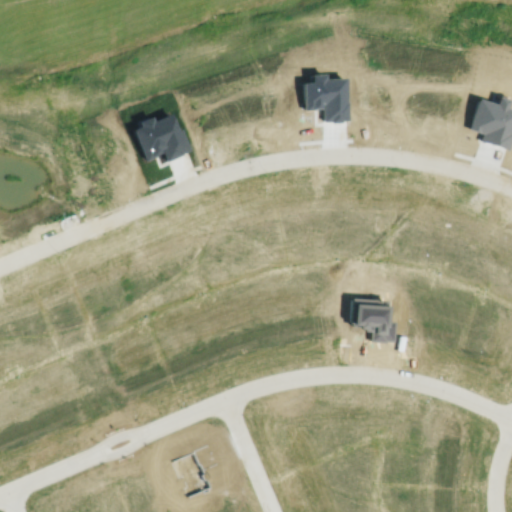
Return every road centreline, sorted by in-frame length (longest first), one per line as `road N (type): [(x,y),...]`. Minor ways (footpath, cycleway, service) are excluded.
road 1 (residential): [(511,417),(403,378),(293,377),(0,493)]
road 2 (residential): [(0,261),(277,158),(418,158),(511,185)]
road 3 (residential): [(227,398),(274,511)]
